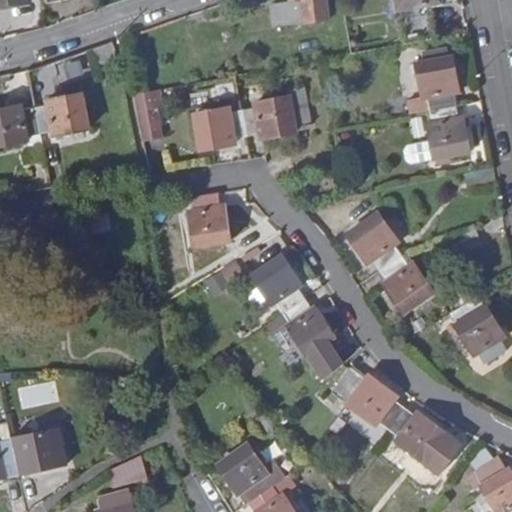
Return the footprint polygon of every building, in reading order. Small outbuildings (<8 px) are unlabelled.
[(258,0),(262,23),(297,17),(294,0),(258,0)] [(336,0),(294,0),(297,17),(338,10),(336,0)] [(398,0),(406,43),(437,38),(431,6),(444,4),(443,0),(398,0)] [(429,111),(455,106),(451,85),(456,85),(450,58),(446,58),(444,49),(419,54),(421,62),(415,64),(421,99),(427,98),(429,111)] [(132,91),(142,138),(159,135),(155,105),(160,104),(158,86),(132,91)] [(243,112),(247,135),(259,134),(260,137),(295,132),(294,126),(310,123),(304,86),(287,89),(289,98),(254,104),(255,110),(243,112)] [(47,105),(36,107),(40,132),(50,131),(51,136),(85,130),(79,93),(46,99),(47,105)] [(28,134),(40,132),(36,107),(23,108),(23,104),(0,108),(0,145),(29,140),(28,134)] [(455,106),(429,111),(432,124),(426,125),(433,158),(468,152),(462,118),(457,119),(455,106)] [(247,135),(243,112),(231,114),(230,108),(197,114),(203,148),(236,143),(235,137),(247,135)] [(218,194),(193,198),(195,210),(190,211),(196,246),(231,241),(226,205),(220,206),(218,194)] [(107,211),(88,214),(90,228),(108,226),(107,211)] [(376,269),(398,254),(389,243),(393,240),(375,214),(345,232),(364,261),(369,259),(376,269)] [(398,254),(376,269),(384,280),(381,282),(402,310),(431,290),(411,262),(406,265),(398,254)] [(274,301),(282,314),(303,299),(296,287),(299,285),(281,257),(251,276),(270,304),(274,301)] [(204,279),(213,294),(246,276),(237,261),(204,279)] [(505,337),(480,298),(450,316),(457,329),(456,330),(474,359),(479,356),(486,365),(507,352),(499,341),(505,337)] [(311,311),(303,299),(282,314),(290,326),(286,329),(292,338),(303,356),(332,338),(314,309),(311,311)] [(282,314),(266,326),(280,347),(292,338),(286,329),(290,326),(282,314)] [(389,433),(405,412),(389,400),(392,395),(370,378),(366,382),(352,371),(333,395),(370,425),(374,421),(389,433)] [(405,412),(389,433),(399,440),(396,444),(440,477),(462,448),(426,421),(422,425),(405,412)] [(268,415),(257,422),(269,439),(280,433),(268,415)] [(11,441),(15,461),(26,460),(27,465),(61,458),(54,421),(20,427),(21,432),(10,434),(11,441)] [(0,442),(11,441),(10,434),(8,425),(0,426),(0,442)] [(11,441),(0,442),(0,480),(18,477),(15,461),(11,441)] [(245,489),(252,499),(273,485),(287,476),(275,458),(264,465),(250,444),(220,464),(241,492),(245,489)] [(102,467),(100,468),(104,486),(138,477),(133,454),(102,467)] [(484,465),(476,474),(498,511),(505,511),(507,511),(511,511),(511,466),(509,468),(502,455),(484,465)] [(273,485),(252,499),(260,510),(257,511),(299,511),(286,492),(280,496),(273,485)] [(101,509),(96,510),(96,511),(133,511),(131,500),(125,501),(122,489),(98,496),(101,509)]
